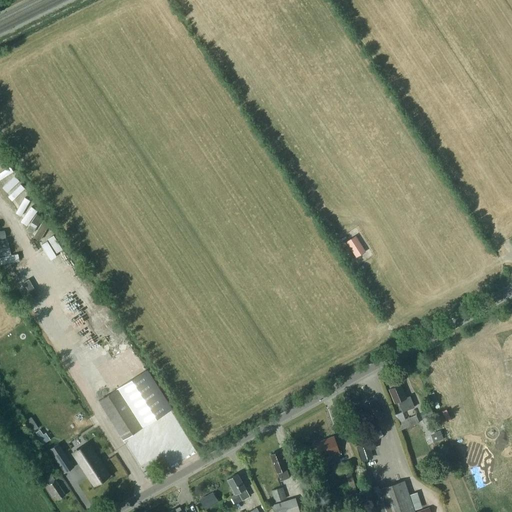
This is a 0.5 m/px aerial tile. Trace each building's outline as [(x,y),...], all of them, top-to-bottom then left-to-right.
[(356,257),(363,253),(353,237),(346,241),(356,257)] [(146,370),(117,389),(120,394),(141,427),(141,428),(171,409),(146,370)] [(414,408),(409,397),(406,398),(401,385),(389,390),(394,404),(398,402),(402,413),(414,408)] [(117,389),(98,400),(123,439),(141,428),(141,427),(120,394),(117,389)] [(380,415),(374,400),(369,402),(367,402),(365,403),(365,404),(363,405),(366,413),(361,415),(369,434),(371,434),(373,439),(383,435),(381,430),(385,428),(380,415)] [(423,421),(434,417),(432,410),(421,414),(423,421)] [(34,430),(39,426),(32,416),(27,419),(34,430)] [(416,416),(397,423),(400,430),(419,423),(416,416)] [(441,433),(432,437),(434,443),(444,439),(441,433)] [(372,439),(356,444),(362,461),(370,459),(367,451),(368,449),(374,447),(372,439)] [(338,454),(333,440),(313,446),(318,461),(338,454)] [(58,444),(48,450),(63,473),(73,467),(58,444)] [(89,447),(76,456),(95,484),(108,476),(102,467),(98,461),(89,447)] [(290,478),(283,459),(282,460),(279,452),(271,455),(274,463),(273,463),(280,482),(290,478)] [(351,471),(348,460),(337,464),(340,474),(345,473),(351,492),(341,495),(344,503),(359,498),(351,471)] [(54,479),(50,473),(40,480),(52,497),(54,495),(57,499),(65,494),(54,479)] [(250,496),(238,474),(227,480),(232,489),(231,489),(234,494),(231,495),(235,503),(250,496)] [(414,511),(404,481),(380,489),(379,486),(373,488),(381,511),(414,511)] [(281,489),(271,492),(275,503),(285,500),(281,489)] [(299,511),(295,497),(271,504),(273,511),(299,511)]
